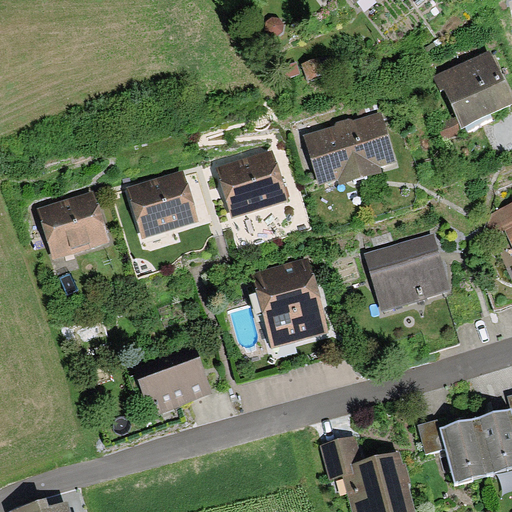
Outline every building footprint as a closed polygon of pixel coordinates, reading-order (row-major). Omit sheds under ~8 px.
[(511,95),(490,50),(433,76),(441,90),(444,88),(457,116),(462,128),(511,103),(511,95)] [(380,167),(397,162),(381,112),(303,135),(319,185),(339,179),(340,185),(382,172),(380,167)] [(438,124),(445,140),(464,133),(462,128),(457,116),(438,124)] [(273,150),(216,167),(232,219),(289,201),(273,150)] [(183,170),(127,187),(142,239),(199,222),(183,170)] [(93,191),(37,208),(53,260),(112,242),(93,191)] [(511,247),(511,204),(495,212),(485,217),(494,235),(504,231),(511,247)] [(433,233),(364,254),(382,312),(450,290),(433,233)] [(308,257),(251,274),(256,292),(262,313),(272,349),(329,333),(308,257)] [(262,313),(256,292),(249,295),(256,314),(262,313)] [(200,357),(138,380),(152,417),(214,394),(200,357)] [(511,410),(511,408),(475,418),(489,472),(511,466),(511,410)] [(445,448),(455,482),(489,472),(475,418),(439,428),(445,448)] [(439,428),(437,420),(419,425),(427,453),(445,448),(439,428)] [(355,436),(319,445),(330,480),(343,477),(350,511),(415,511),(400,452),(361,462),(355,436)] [(47,498),(9,511),(8,511),(71,511),(68,500),(49,507),(47,498)]
